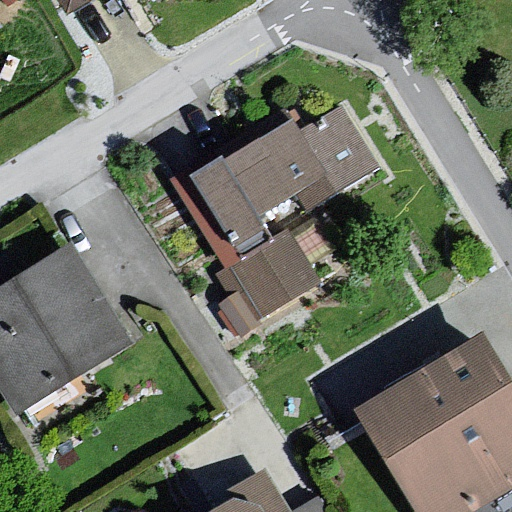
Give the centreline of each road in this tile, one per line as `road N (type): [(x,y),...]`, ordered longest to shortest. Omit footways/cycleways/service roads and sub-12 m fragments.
road 1 (residential): [(313,0),(0,199)]
road 2 (residential): [(511,248),(363,0)]
